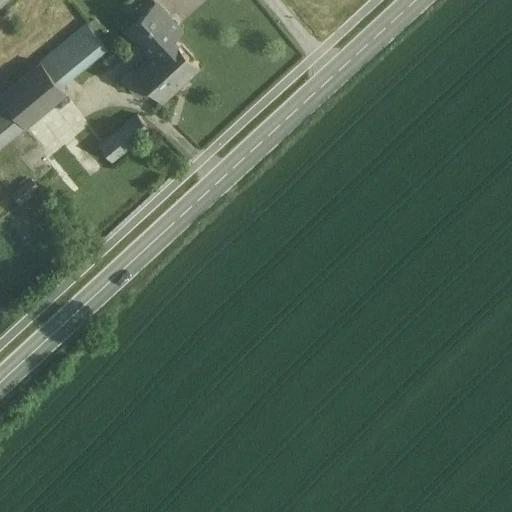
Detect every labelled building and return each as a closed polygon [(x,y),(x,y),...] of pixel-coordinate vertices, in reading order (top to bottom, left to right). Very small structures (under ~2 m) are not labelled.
[(156,2),(127,28),(152,55),(172,37),(181,30),(156,2)] [(87,23),(41,62),(60,86),(107,47),(87,23)] [(152,55),(136,70),(161,99),(169,92),(198,65),(172,37),(152,55)] [(60,86),(41,62),(5,91),(0,95),(25,125),(26,126),(66,93),(60,86)] [(0,95),(0,145),(25,125),(0,95)] [(137,114),(100,145),(112,160),(150,129),(137,114)] [(86,128),(51,157),(97,212),(132,183),(112,160),(100,145),(86,128)] [(32,179),(12,195),(20,205),(39,189),(32,179)]
